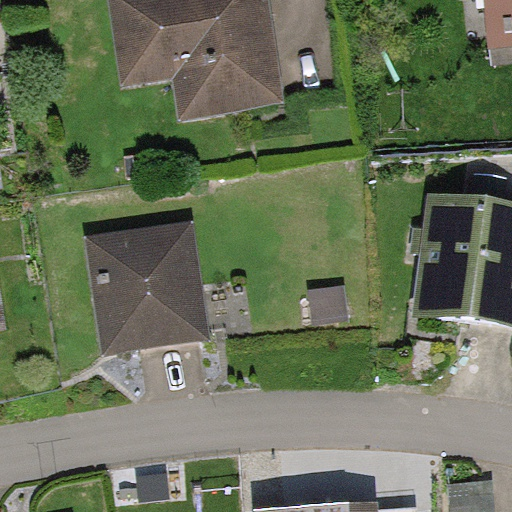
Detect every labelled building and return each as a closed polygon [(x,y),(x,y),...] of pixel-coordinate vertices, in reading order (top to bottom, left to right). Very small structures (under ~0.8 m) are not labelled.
[(270,0),(113,0),(128,89),(177,81),(185,130),(289,113),(270,0)] [(511,0),(490,0),(494,41),(511,39),(511,0)] [(511,220),(434,208),(414,323),(511,339),(511,220)] [(211,342),(195,231),(99,245),(115,355),(211,342)] [(0,325),(12,322),(0,288),(0,325)]
